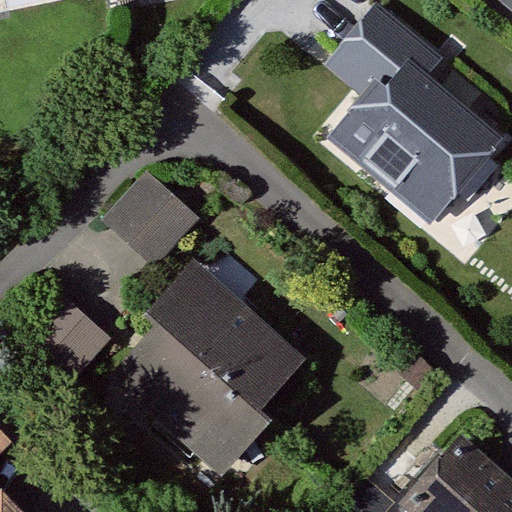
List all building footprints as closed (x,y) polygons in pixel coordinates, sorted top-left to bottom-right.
[(445,50),(380,0),(357,0),(316,53),(352,80),(311,133),(424,221),(500,124),(430,69),(445,50)] [(194,215),(147,175),(110,218),(157,258),(194,215)] [(310,357),(196,257),(148,310),(164,324),(112,382),(223,481),(277,420),(264,408),(310,357)] [(86,363),(116,330),(73,291),(43,325),(86,363)] [(0,457),(11,448),(0,436),(0,457)] [(511,511),(511,499),(456,448),(405,504),(413,511),(511,511)] [(12,511),(0,499),(0,511),(12,511)]
